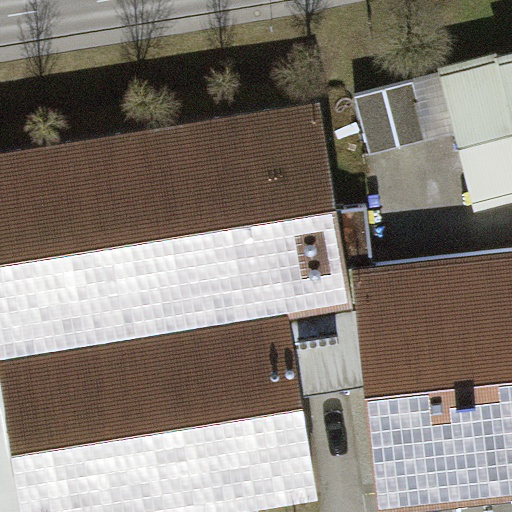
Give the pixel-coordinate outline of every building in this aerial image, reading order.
[(511,49),(439,68),(471,194),(511,183),(511,49)] [(415,84),(359,97),(374,157),(429,143),(415,84)] [(0,346),(345,289),(316,115),(0,168),(0,346)] [(511,248),(354,266),(380,509),(511,495),(511,248)] [(285,312),(0,355),(0,392),(18,511),(197,511),(313,494),(285,312)]
